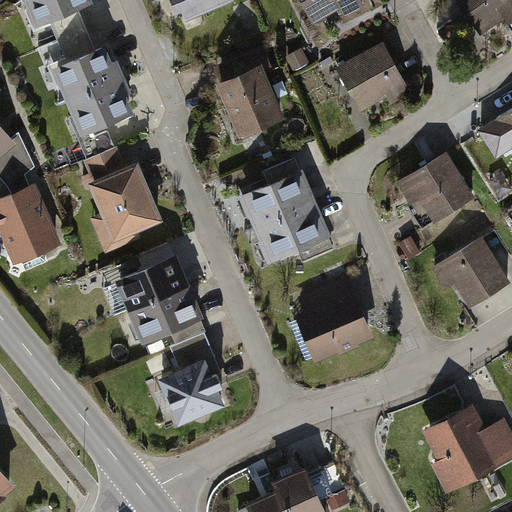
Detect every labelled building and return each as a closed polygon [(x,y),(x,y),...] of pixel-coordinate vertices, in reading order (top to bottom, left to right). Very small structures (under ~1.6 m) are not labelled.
[(96,0),(22,0),(33,26),(98,3),(96,0)] [(178,0),(187,18),(231,0),(178,0)] [(375,0),(318,0),(339,35),(381,11),(375,0)] [(511,0),(472,0),(502,46),(511,39),(511,0)] [(109,46),(52,69),(69,103),(124,80),(109,46)] [(401,50),(359,74),(387,122),(429,98),(401,50)] [(267,63),(218,84),(240,140),(290,122),(267,63)] [(137,116),(124,80),(69,103),(82,137),(137,116)] [(511,130),(502,137),(511,152),(511,130)] [(0,156),(12,146),(0,131),(0,156)] [(459,163),(415,190),(438,228),(482,201),(459,163)] [(148,171),(101,188),(120,239),(166,223),(148,171)] [(303,172),(241,196),(256,232),(316,208),(303,172)] [(57,244),(36,192),(0,206),(0,219),(17,261),(57,244)] [(316,208),(256,232),(267,267),(331,241),(316,208)] [(121,278),(134,307),(186,285),(168,242),(140,254),(146,268),(121,278)] [(511,283),(494,247),(448,269),(469,313),(511,292),(511,283)] [(186,285),(134,307),(146,337),(171,326),(178,342),(205,330),(186,285)] [(358,292),(312,308),(330,360),(377,344),(358,292)] [(205,330),(178,342),(171,345),(181,370),(163,378),(180,419),(221,402),(215,387),(222,384),(217,371),(210,374),(204,361),(216,356),(205,330)] [(443,432),(465,487),(511,467),(511,439),(506,424),(491,430),(485,415),(443,432)] [(331,511),(309,460),(273,473),(289,511),(331,511)] [(0,469),(0,495),(1,495),(0,494),(0,490),(10,482),(0,469)] [(289,511),(277,484),(248,499),(253,511),(289,511)]
